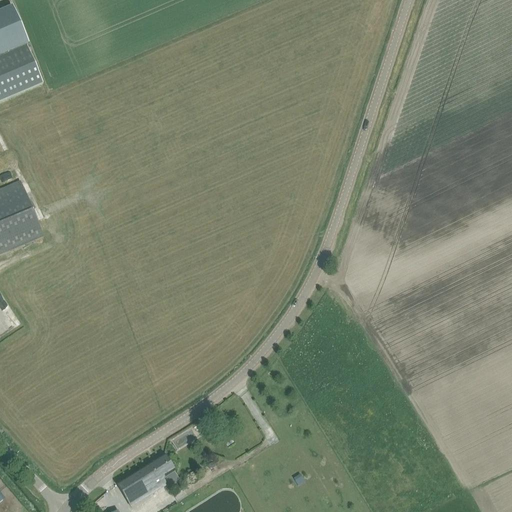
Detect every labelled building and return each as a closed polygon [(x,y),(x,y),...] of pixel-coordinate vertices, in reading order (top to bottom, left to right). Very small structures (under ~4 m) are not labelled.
[(12,7),(0,12),(0,56),(26,45),(28,44),(12,7)] [(27,47),(26,47),(0,58),(0,102),(43,85),(27,47)] [(0,256),(44,238),(20,182),(0,190),(0,256)] [(210,427),(206,420),(199,425),(203,432),(210,427)] [(175,448),(194,440),(191,431),(171,440),(175,448)] [(117,485),(118,486),(131,508),(167,486),(163,480),(175,472),(165,456),(117,485)] [(227,476),(213,484),(219,493),(232,485),(227,476)] [(177,507),(179,511),(209,511),(201,494),(177,507)]
